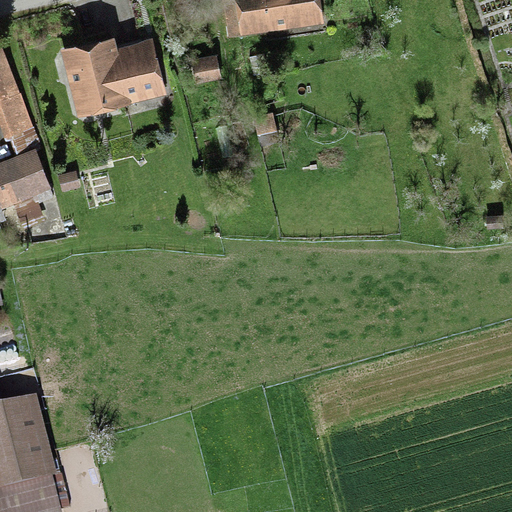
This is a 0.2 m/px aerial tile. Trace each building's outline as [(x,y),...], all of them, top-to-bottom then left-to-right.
[(223,0),(229,36),(324,22),(320,0),(223,0)] [(158,87),(147,41),(117,48),(115,39),(71,49),(84,104),(158,87)] [(0,122),(7,140),(12,138),(19,157),(36,150),(43,148),(22,93),(17,95),(0,50),(0,122)] [(201,75),(215,72),(212,60),(199,62),(201,75)] [(260,143),(282,138),(275,109),(253,114),(260,143)] [(0,241),(6,239),(0,223),(0,204),(15,199),(24,223),(43,216),(32,190),(49,183),(36,150),(19,157),(0,164),(0,241)] [(80,188),(77,170),(59,173),(61,191),(80,188)] [(0,491),(5,511),(46,511),(62,508),(35,398),(4,405),(0,389),(0,491)]
